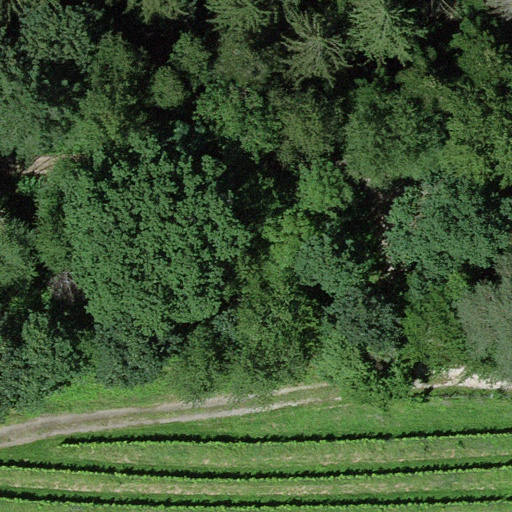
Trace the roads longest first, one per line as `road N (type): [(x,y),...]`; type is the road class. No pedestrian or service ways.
road 1 (track): [(511,374),(386,375),(0,434)]
road 2 (track): [(449,373),(375,157)]
